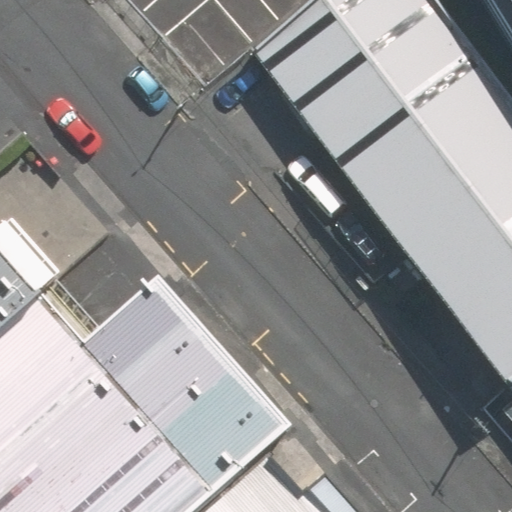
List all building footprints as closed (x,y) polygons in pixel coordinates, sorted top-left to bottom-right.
[(511,374),(511,148),(402,0),(317,0),(237,59),(485,395),(511,374)] [(511,0),(444,0),(511,113),(511,0)] [(0,316),(37,284),(0,243),(0,316)] [(291,431),(153,276),(84,338),(37,284),(0,316),(0,511),(199,511),(266,453),(291,431)] [(349,511),(315,473),(298,489),(266,453),(199,511),(349,511)]
